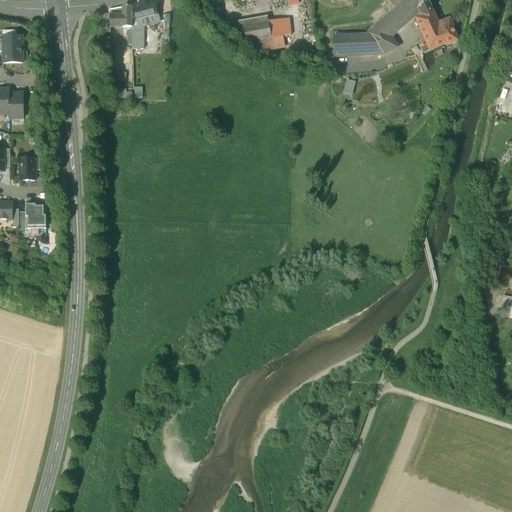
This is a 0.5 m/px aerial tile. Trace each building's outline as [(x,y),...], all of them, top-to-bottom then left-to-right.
[(391,0),(389,2),(398,12),(407,4),(412,0),(391,0)] [(426,0),(412,0),(407,4),(414,12),(419,9),(427,1),(426,0)] [(427,1),(419,9),(414,12),(416,19),(425,41),(430,50),(457,41),(450,20),(438,25),(427,1)] [(153,2),(132,8),(132,22),(137,20),(157,15),(153,2)] [(398,12),(371,36),(383,55),(395,49),(387,37),(414,12),(407,4),(398,12)] [(132,8),(123,8),(123,16),(122,27),(132,28),(132,22),(132,8)] [(157,15),(137,20),(139,27),(139,29),(139,28),(159,24),(157,15)] [(123,16),(109,16),(110,27),(122,27),(123,16)] [(238,22),(239,28),(268,23),(267,17),(238,22)] [(289,19),(268,23),(271,39),(290,35),(289,19)] [(261,41),(271,39),(268,23),(239,28),(242,44),(252,42),(261,41)] [(371,36),(332,38),(334,57),(364,56),(374,55),(383,55),(371,36)] [(23,64),(22,37),(3,38),(3,41),(3,53),(3,64),(23,64)] [(143,38),(139,38),(139,45),(133,45),(133,49),(143,49),(143,38)] [(261,41),(252,42),(253,55),(263,57),(261,41)] [(425,41),(419,44),(423,54),(430,50),(425,41)] [(116,82),(127,83),(127,71),(116,70),(116,82)] [(135,98),(143,97),(143,87),(134,87),(135,98)] [(118,98),(133,97),(133,88),(118,89),(118,98)] [(0,116),(11,117),(11,98),(11,93),(0,93),(0,116)] [(26,98),(11,98),(11,117),(11,120),(25,120),(26,98)] [(35,160),(20,160),(20,182),(35,182),(35,172),(35,160)] [(12,212),(12,204),(0,204),(0,221),(13,221),(12,212)] [(46,230),(46,206),(33,206),(33,208),(26,208),(26,213),(26,230),(46,230)] [(511,299),(502,298),(499,318),(511,320),(511,299)]
